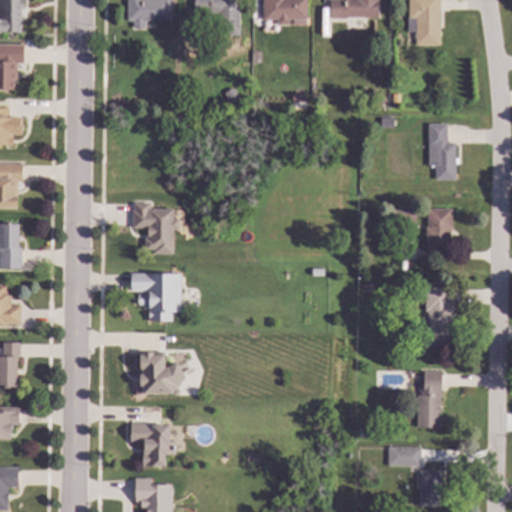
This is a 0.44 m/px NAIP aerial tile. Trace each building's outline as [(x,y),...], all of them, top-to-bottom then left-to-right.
[(19,0),(19,31),(0,31),(0,0),(19,0)] [(170,0),(170,22),(126,22),(126,0),(170,0)] [(239,0),(239,37),(217,37),(217,14),(194,14),(194,0),(239,0)] [(306,0),(306,21),(288,21),(288,26),(276,26),(276,21),(263,21),(262,0),(306,0)] [(379,0),(379,2),(378,2),(378,19),(346,19),(346,20),(329,20),(330,0),(379,0)] [(439,0),(439,47),(414,47),(415,19),(407,19),(407,0),(439,0)] [(0,44),(23,45),(22,64),(14,64),(13,90),(0,90),(0,44)] [(352,108),(344,108),(345,100),(352,100),(352,108)] [(0,108),(7,109),(7,118),(21,118),(21,134),(12,134),(12,146),(0,145),(0,108)] [(392,129),(382,129),(382,119),(393,119),(392,129)] [(447,144),(455,144),(455,181),(435,181),(435,167),(427,167),(427,125),(447,125),(447,144)] [(21,182),(12,182),(12,196),(16,196),(16,208),(0,208),(0,164),(21,164),(21,182)] [(151,209),(172,209),(172,219),(178,219),(178,231),(172,231),(172,254),(151,254),(151,249),(142,249),(142,238),(144,238),(144,233),(145,233),(145,229),(131,229),(132,204),(151,204),(151,209)] [(415,227),(391,227),(391,210),(415,210),(415,227)] [(451,233),(449,233),(449,252),(426,252),(426,243),(425,243),(425,225),(426,226),(426,210),(451,210),(451,233)] [(20,269),(0,269),(0,223),(20,224),(20,269)] [(322,276),(310,276),(310,268),(323,269),(322,276)] [(178,312),(170,312),(170,322),(147,321),(147,309),(142,309),(142,306),(136,306),(136,294),(142,294),(142,292),(128,292),(128,274),(179,275),(178,312)] [(371,293),(365,293),(365,291),(359,291),(359,281),(371,282),(371,293)] [(6,295),(10,295),(10,307),(20,307),(20,324),(4,324),(6,327),(0,327),(0,285),(6,285),(6,295)] [(449,303),(454,303),(454,317),(450,317),(450,347),(427,347),(427,313),(424,313),(424,288),(449,288),(449,303)] [(16,387),(0,387),(0,343),(16,343),(16,387)] [(151,351),(164,352),(164,365),(167,365),(175,360),(183,375),(183,379),(179,382),(180,384),(178,386),(177,388),(180,390),(180,393),(178,395),(174,395),(172,393),(146,393),(143,395),(139,395),(136,393),(136,390),(141,386),(141,384),(137,384),(138,372),(141,373),(141,368),(137,368),(138,353),(139,353),(139,351),(141,351),(141,350),(151,351)] [(441,398),(439,398),(439,429),(416,429),(416,397),(419,397),(419,386),(423,386),(424,373),(441,373),(441,398)] [(18,425),(10,425),(10,440),(0,440),(0,414),(1,414),(1,408),(18,408),(18,425)] [(153,425),(168,425),(168,442),(173,442),(173,455),(164,455),(164,466),(141,466),(141,454),(143,454),(143,450),(142,450),(142,441),(129,441),(129,423),(153,424),(153,425)] [(371,430),(370,438),(358,437),(358,429),(371,430)] [(419,467),(387,467),(387,447),(419,448),(419,467)] [(18,487),(6,487),(6,511),(0,510),(0,467),(18,468),(18,487)] [(441,508),(419,507),(419,472),(441,472),(441,508)] [(150,486),(169,485),(169,511),(142,511),(142,503),(133,503),(132,480),(150,479),(150,486)]
